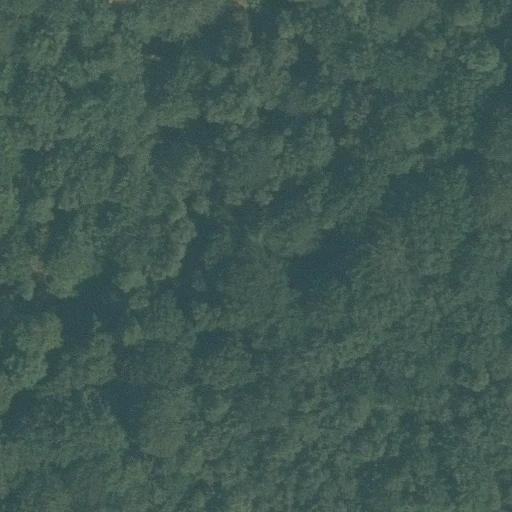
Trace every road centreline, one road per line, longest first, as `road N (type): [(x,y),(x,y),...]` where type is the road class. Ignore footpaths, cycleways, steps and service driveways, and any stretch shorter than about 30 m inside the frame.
road 1 (unknown): [(511,69),(113,364),(0,459)]
road 2 (track): [(22,0),(0,172)]
